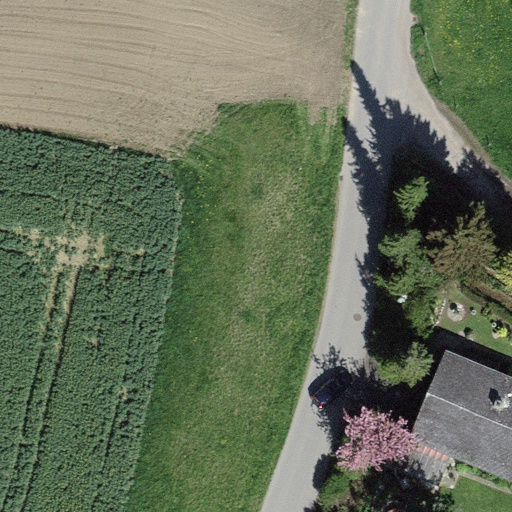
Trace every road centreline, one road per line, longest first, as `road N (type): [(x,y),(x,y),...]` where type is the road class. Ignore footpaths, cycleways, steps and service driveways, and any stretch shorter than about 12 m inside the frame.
road 1 (unclassified): [(386,0),(354,267),(327,389),(286,511)]
road 2 (track): [(375,71),(511,203)]
